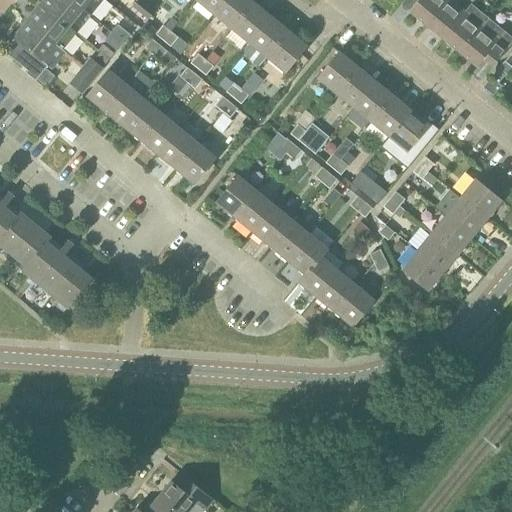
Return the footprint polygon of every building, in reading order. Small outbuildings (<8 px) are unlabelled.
[(76,34),(90,17),(68,0),(44,0),(40,5),(76,34)] [(68,0),(90,17),(104,1),(102,0),(68,0)] [(196,0),(213,14),(224,0),(196,0)] [(231,29),(253,2),(250,0),(224,0),(213,14),(231,29)] [(427,25),(447,0),(418,0),(410,11),(427,25)] [(444,38),(466,11),(452,0),(447,0),(427,25),(444,38)] [(143,2),(136,10),(149,20),(155,12),(143,2)] [(249,43),(271,17),(253,2),(231,29),(249,43)] [(461,53),(490,18),(472,3),(466,11),(444,38),(461,53)] [(26,22),(54,45),(62,51),(76,34),(40,5),(26,22)] [(267,58),(289,31),(271,17),(249,43),(267,58)] [(490,18),(461,53),(478,66),(484,59),(493,66),(510,47),(500,39),(506,31),(490,18)] [(6,54),(28,72),(26,74),(36,82),(48,67),(41,62),(54,45),(26,22),(13,39),(16,41),(6,54)] [(111,34),(123,44),(131,35),(118,25),(111,34)] [(156,35),(164,41),(171,32),(164,25),(156,35)] [(289,31),(267,58),(285,72),(307,46),(289,31)] [(179,38),(171,32),(164,41),(171,47),(179,38)] [(118,51),(123,44),(111,34),(105,41),(118,51)] [(145,48),(152,54),(160,45),(152,39),(145,48)] [(168,51),(160,45),(152,54),(160,60),(168,51)] [(336,93),(358,67),(339,52),(318,78),(336,93)] [(192,63),(199,69),(206,60),(199,54),(192,63)] [(81,66),(95,78),(103,68),(89,57),(81,66)] [(214,66),(206,60),(199,69),(207,75),(214,66)] [(509,76),(511,73),(511,67),(505,62),(499,68),(509,76)] [(68,83),(82,95),(95,78),(81,66),(68,83)] [(354,108),(376,82),(358,67),(336,93),(354,108)] [(180,77),(188,83),(195,74),(188,68),(180,77)] [(104,111),(126,85),(107,70),(86,96),(104,111)] [(203,80),(195,74),(188,83),(195,89),(203,80)] [(372,123),(394,96),(376,82),(354,108),(372,123)] [(227,92),(235,98),(242,89),(234,83),(227,92)] [(122,126),(144,100),(126,85),(104,111),(122,126)] [(235,98),(242,104),(249,95),(242,89),(235,98)] [(390,138),(412,111),(394,96),(372,123),(390,138)] [(215,106),(223,112),(231,103),(223,97),(215,106)] [(140,140),(162,114),(144,100),(122,126),(140,140)] [(231,103),(223,112),(216,121),(223,127),(238,109),(231,103)] [(390,138),(383,146),(402,161),(408,166),(406,168),(407,169),(408,169),(410,166),(440,130),(439,130),(438,129),(436,131),(430,126),(412,111),(390,138)] [(158,155),(179,129),(162,114),(140,140),(158,155)] [(298,125),(291,134),(299,140),(306,131),(298,125)] [(176,169),(197,143),(179,129),(158,155),(176,169)] [(306,131),(299,140),(306,146),(314,137),(306,131)] [(279,148),(287,154),(295,145),(287,139),(279,148)] [(197,143),(176,169),(194,184),(216,158),(197,143)] [(302,151),(295,145),(287,154),(295,160),(302,151)] [(326,163),(334,169),(341,160),(334,154),(326,163)] [(419,164),(428,172),(434,164),(425,157),(419,164)] [(341,160),(334,169),(341,175),(349,166),(341,160)] [(419,164),(413,172),(422,179),(428,172),(419,164)] [(315,177),(322,183),(330,174),(322,167),(315,177)] [(322,183),(330,189),(337,180),(330,174),(322,183)] [(234,217),(256,191),(237,176),(216,202),(234,217)] [(476,179),(461,198),(487,219),(502,201),(476,179)] [(378,205),(385,196),(378,190),(370,199),(378,205)] [(252,231),(274,205),(256,191),(234,217),(252,231)] [(390,199),(399,207),(405,199),(396,192),(390,199)] [(454,206),(446,215),(472,237),(487,219),(461,198),(454,192),(447,201),(454,206)] [(350,206),(358,212),(366,203),(358,196),(350,206)] [(390,199),(384,207),(393,215),(399,207),(390,199)] [(21,213),(17,218),(0,203),(0,242),(27,265),(23,270),(68,308),(92,279),(48,242),(52,238),(21,213)] [(366,203),(358,212),(365,218),(373,209),(366,203)] [(270,246),(291,220),(274,205),(252,231),(270,246)] [(458,255),(472,237),(446,215),(431,233),(458,255)] [(288,260),(309,234),(291,220),(270,246),(288,260)] [(395,233),(386,225),(379,233),(389,241),(395,233)] [(443,273),(458,255),(431,233),(417,251),(443,273)] [(315,267),(323,258),(329,250),(309,234),(288,260),(304,274),(312,264),(315,267)] [(370,255),(374,264),(385,259),(381,249),(370,255)] [(428,291),(443,273),(417,251),(402,270),(428,291)] [(317,298),(339,271),(323,258),(315,267),(312,264),(304,274),(298,282),(317,298)] [(374,264),(379,272),(390,267),(385,259),(374,264)] [(335,312),(357,285),(339,271),(317,298),(335,312)] [(357,285),(335,312),(354,327),(375,300),(357,285)] [(178,488),(171,482),(156,500),(170,511),(203,511),(213,501),(186,479),(178,488)] [(170,511),(156,500),(146,511),(140,511),(137,509),(136,511),(137,511),(170,511)]
